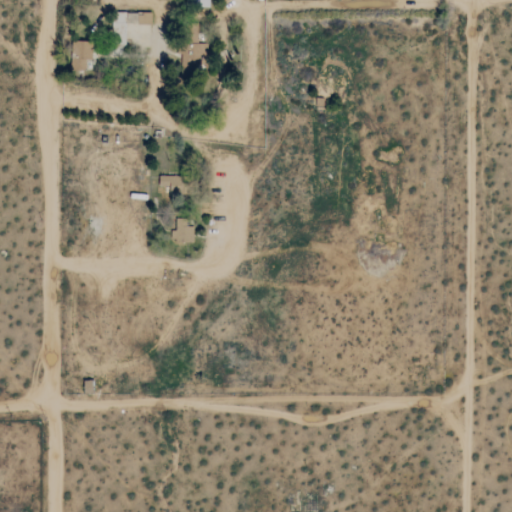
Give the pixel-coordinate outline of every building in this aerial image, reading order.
[(151,12),(138,12),(139,24),(152,23),(151,12)] [(126,23),(114,22),(114,46),(125,47),(126,23)] [(92,59),(92,40),(72,41),(73,70),(86,69),(86,60),(92,59)] [(207,64),(208,44),(180,43),(179,63),(207,64)] [(193,241),(194,226),(175,225),(175,241),(193,241)]
